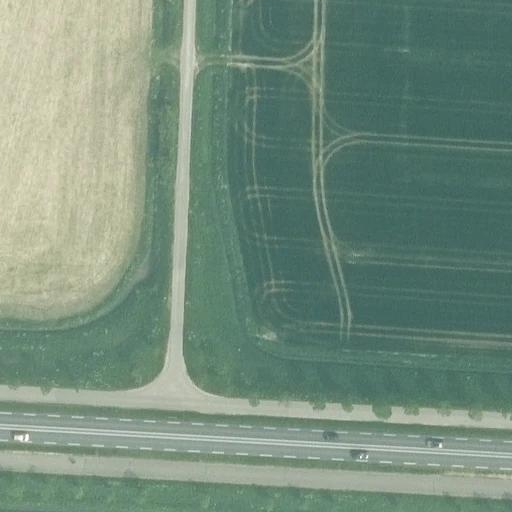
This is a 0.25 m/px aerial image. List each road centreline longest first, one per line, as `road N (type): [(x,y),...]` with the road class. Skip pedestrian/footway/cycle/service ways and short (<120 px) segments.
road 1 (primary): [(511,458),(0,427)]
road 2 (unclassified): [(511,491),(0,462)]
road 3 (unclassified): [(173,403),(190,0)]
road 4 (unclassified): [(511,422),(173,403)]
road 5 (unclassified): [(173,403),(0,393)]
